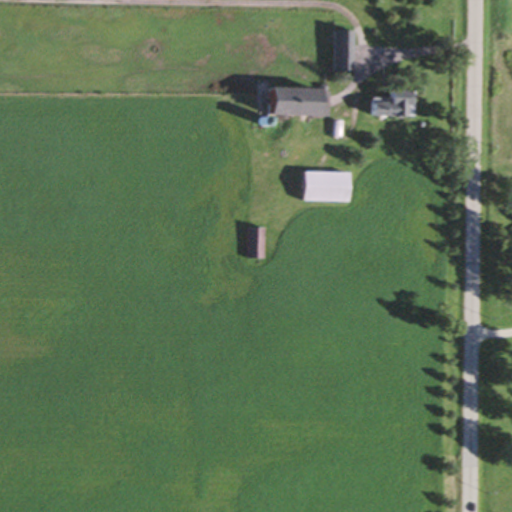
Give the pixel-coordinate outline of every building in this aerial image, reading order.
[(349,31),(330,31),(330,72),(349,72),(349,31)] [(311,89),(261,89),(261,116),(311,116),(311,89)] [(408,91),(382,91),(382,99),(365,99),(365,117),(408,117),(408,91)] [(297,202),(343,202),(343,173),(297,173),(297,202)] [(244,228),(244,259),(262,259),(262,228),(244,228)]
